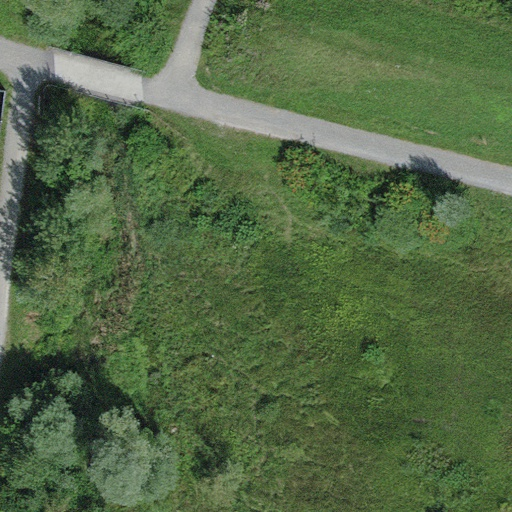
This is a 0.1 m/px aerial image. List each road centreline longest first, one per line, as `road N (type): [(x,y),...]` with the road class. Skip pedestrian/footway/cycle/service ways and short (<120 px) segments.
road 1 (track): [(0,51),(511,184)]
road 2 (track): [(30,59),(0,287)]
